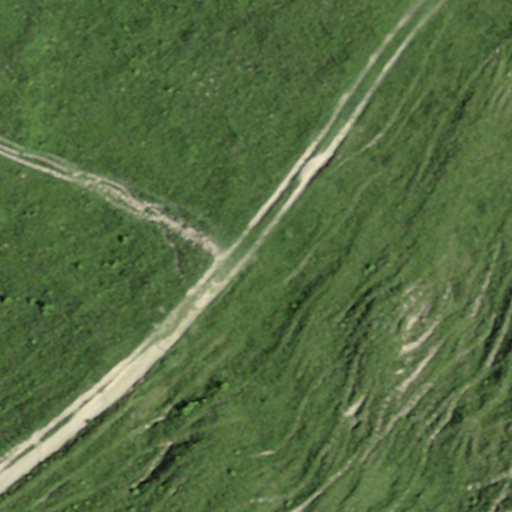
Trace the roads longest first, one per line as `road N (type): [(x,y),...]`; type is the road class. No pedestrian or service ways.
road 1 (track): [(218,272),(308,167),(425,0)]
road 2 (track): [(0,473),(148,353),(218,272)]
